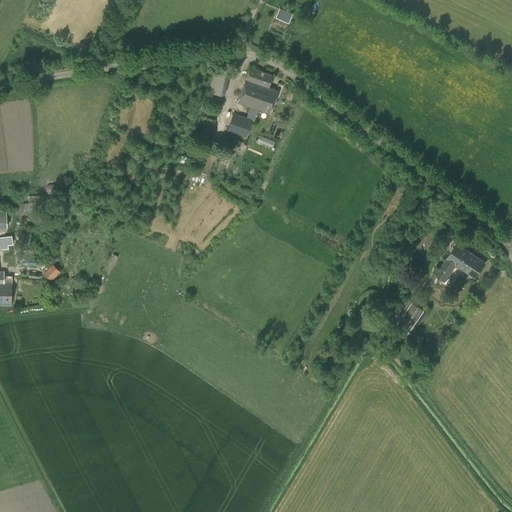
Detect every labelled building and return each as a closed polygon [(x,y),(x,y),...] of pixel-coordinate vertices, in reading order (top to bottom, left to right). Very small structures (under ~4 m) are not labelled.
[(288,24),(292,14),(279,9),(275,18),(288,24)] [(207,93),(205,103),(220,106),(222,96),(224,96),(230,70),(213,67),(207,93)] [(249,68),(245,79),(268,87),(272,76),(249,68)] [(237,102),(250,107),(246,117),(232,113),(226,131),(245,137),(251,120),(253,120),(257,109),(269,114),(277,91),(268,87),(245,79),(237,102)] [(210,143),(215,119),(202,117),(197,141),(210,143)] [(208,175),(216,150),(200,145),(192,169),(208,175)] [(28,203),(16,204),(17,214),(41,211),(39,195),(28,196),(28,203)] [(427,249),(428,248),(433,252),(449,228),(436,219),(420,243),(426,247),(425,248),(427,249)] [(11,235),(0,236),(0,247),(12,245),(11,235)] [(30,237),(18,235),(17,245),(29,246),(30,237)] [(457,244),(446,259),(435,276),(444,282),(456,265),(475,278),(485,263),(457,244)] [(47,259),(37,268),(50,281),(60,272),(47,259)] [(3,272),(0,271),(0,304),(11,305),(11,277),(3,276),(3,272)] [(392,325),(409,337),(427,313),(409,301),(392,325)]
